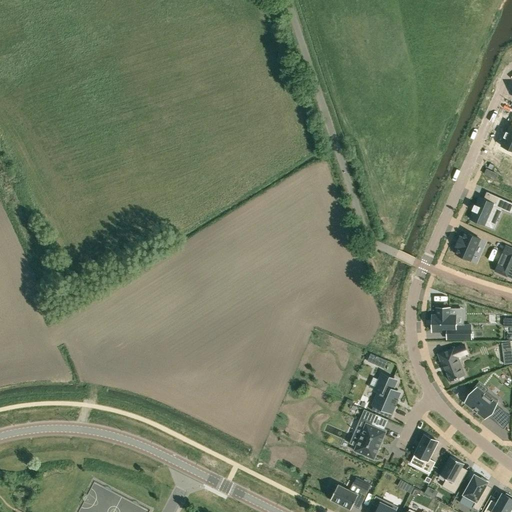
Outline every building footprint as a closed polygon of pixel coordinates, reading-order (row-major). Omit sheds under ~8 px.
[(505,138),(501,146),(511,150),(511,126),(510,126),(507,132),(505,138)] [(488,174),(485,182),(499,188),(500,187),(505,174),(511,177),(511,160),(502,156),(499,162),(495,160),(493,163),(492,163),(487,174),(488,174)] [(473,211),(470,219),(484,225),(493,205),(502,209),(511,213),(511,212),(511,202),(488,192),(485,199),(483,199),(480,197),(476,205),(474,204),(471,210),(473,211)] [(458,248),(455,254),(470,260),(480,238),(465,232),(462,238),(460,237),(455,247),(458,248)] [(511,248),(508,246),(501,261),(511,266),(507,276),(511,278),(511,248)] [(432,315),(432,331),(451,331),(451,338),(471,338),(471,325),(464,325),(456,325),(456,315),(449,315),(449,308),(436,308),(436,315),(432,315)] [(511,318),(504,319),(503,327),(511,326),(511,318)] [(511,354),(510,342),(501,343),(504,364),(511,362),(511,354)] [(454,347),(437,353),(442,365),(443,364),(450,381),(452,384),(457,382),(456,379),(465,375),(457,357),(454,348),(454,347)] [(370,353),(367,361),(379,366),(382,368),(384,368),(387,361),(382,358),(370,353)] [(392,390),(396,381),(381,374),(375,390),(378,391),(373,405),(374,405),(371,410),(385,416),(387,411),(391,412),(400,393),(392,390)] [(470,397),(466,401),(486,417),(487,415),(492,419),(500,408),(495,404),(498,400),(487,391),(486,390),(483,395),(476,389),(470,397)] [(360,437),(354,435),(350,443),(356,446),(354,450),(367,456),(374,459),(385,431),(371,425),(375,415),(364,410),(360,421),(366,424),(360,437)] [(507,413),(498,424),(503,428),(509,421),(509,416),(507,413)] [(424,435),(413,456),(426,463),(423,469),(430,472),(435,462),(429,458),(438,441),(424,435)] [(451,456),(440,475),(446,478),(442,486),(455,493),(463,479),(457,476),(464,463),(451,456)] [(475,474),(463,495),(475,502),(473,506),(480,510),(487,498),(480,494),(489,479),(482,476),(481,477),(475,474)] [(333,493),(330,499),(351,509),(356,498),(363,501),(371,484),(356,477),(349,490),(338,485),(338,484),(337,485),(335,484),(331,492),(333,493)] [(407,484),(404,490),(410,493),(413,487),(407,484)] [(489,503),(484,511),(508,511),(511,506),(511,496),(506,493),(505,495),(503,493),(495,506),(489,503)] [(379,506),(375,511),(394,511),(397,507),(376,496),(373,503),(379,506)]
